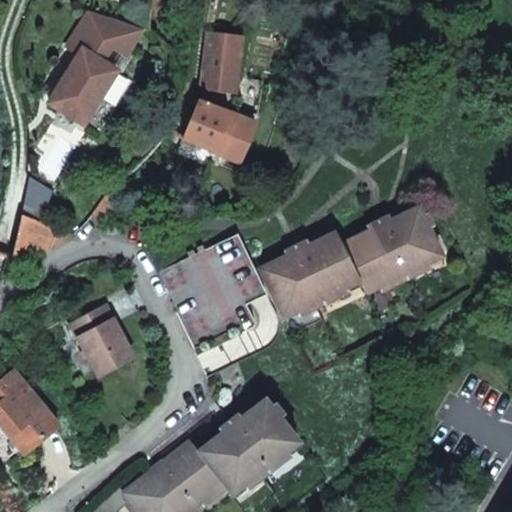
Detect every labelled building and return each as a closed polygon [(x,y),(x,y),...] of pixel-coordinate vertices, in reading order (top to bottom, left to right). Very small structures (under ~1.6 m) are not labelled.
[(79,56),(50,103),(85,124),(118,71),(104,62),(114,46),(134,45),(145,27),(92,8),(72,40),(80,45),(81,54),(79,56)] [(203,85),(207,87),(220,89),(236,89),(242,38),(210,34),(203,85)] [(72,40),(68,46),(79,56),(81,54),(80,45),(72,40)] [(511,93),(511,75),(499,81),(506,96),(511,93)] [(184,140),(240,162),(255,123),(220,109),(220,89),(207,87),(206,103),(200,101),(184,140)] [(121,204),(111,188),(109,190),(92,216),(102,225),(121,204)] [(151,217),(165,217),(165,207),(151,206),(151,217)] [(283,319),(360,283),(366,296),(443,260),(420,209),(342,246),(336,233),(260,269),(283,319)] [(75,235),(23,215),(13,260),(20,260),(28,259),(36,257),(45,254),(54,249),(64,243),(75,235)] [(157,273),(207,376),(266,349),(271,345),(272,344),(274,341),(277,337),(278,333),(278,328),(278,325),(277,319),(276,316),(273,307),(238,235),(205,250),(203,247),(197,249),(199,253),(196,255),(194,251),(187,254),(189,258),(157,273)] [(104,306),(71,324),(100,378),(133,360),(104,306)] [(10,427),(29,450),(58,427),(13,372),(0,383),(0,425),(5,431),(10,427)] [(265,400),(197,452),(189,442),(123,494),(136,511),(189,511),(223,486),(231,496),(298,444),(265,400)] [(24,454),(29,450),(10,427),(5,431),(24,454)]
